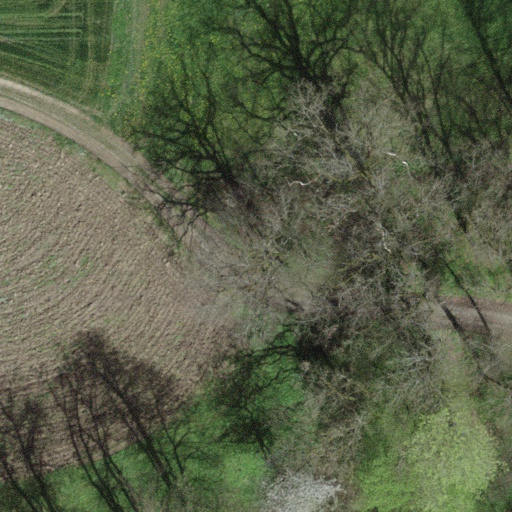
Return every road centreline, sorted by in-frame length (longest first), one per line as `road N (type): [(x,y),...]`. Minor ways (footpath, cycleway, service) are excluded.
road 1 (track): [(511,316),(366,315),(270,292),(79,139),(0,104)]
road 2 (track): [(151,0),(172,209)]
